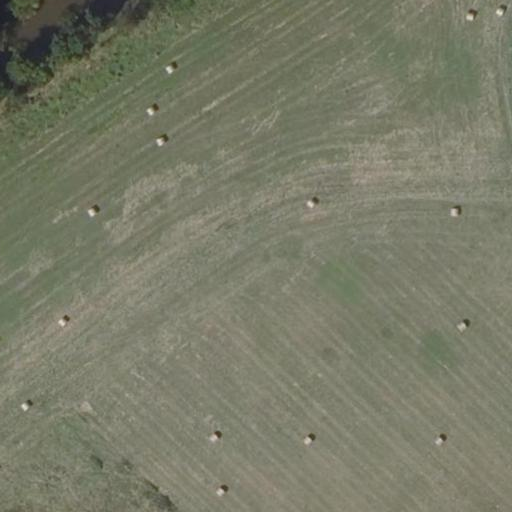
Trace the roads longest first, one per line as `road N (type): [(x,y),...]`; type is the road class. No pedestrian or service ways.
road 1 (track): [(511,214),(370,206),(257,244),(0,426)]
road 2 (track): [(511,125),(495,40),(499,0)]
